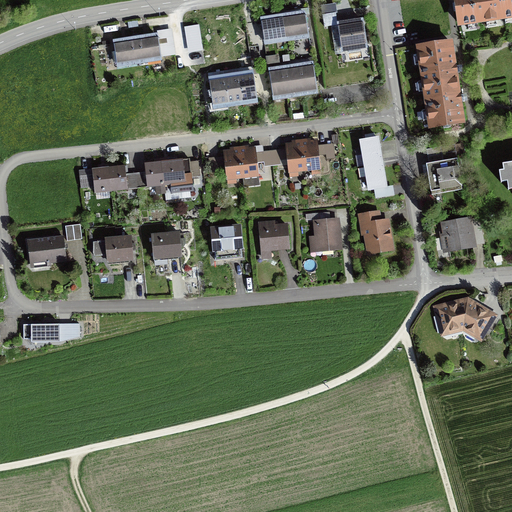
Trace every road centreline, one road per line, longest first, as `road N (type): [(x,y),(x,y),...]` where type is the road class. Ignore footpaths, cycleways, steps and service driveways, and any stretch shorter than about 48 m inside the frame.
road 1 (residential): [(398,115),(13,161),(0,189),(13,306)]
road 2 (track): [(424,281),(420,302),(385,351),(339,380),(266,407),(0,467)]
road 3 (residential): [(13,306),(225,303),(424,281)]
road 4 (tertiary): [(0,41),(73,17),(186,0)]
road 5 (track): [(402,330),(452,511)]
road 6 (residential): [(398,115),(424,281)]
